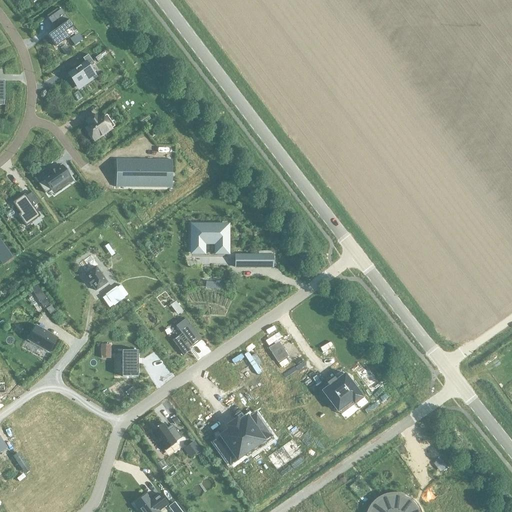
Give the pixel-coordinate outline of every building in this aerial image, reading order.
[(60,27),(48,35),(56,47),(77,32),(61,9),(48,18),(52,24),(57,21),(60,27)] [(86,63),(80,66),(75,69),(76,70),(69,75),(77,87),(94,74),(90,68),(95,64),(88,55),(83,58),(86,63)] [(115,126),(107,115),(99,120),(96,115),(87,122),(90,126),(86,129),(89,134),(88,135),(92,140),(93,140),(94,141),(115,126)] [(116,159),(116,183),(168,184),(168,173),(172,173),(172,160),(144,160),(144,163),(140,163),(140,160),(116,159)] [(44,180),(39,184),(45,193),(51,189),(52,190),(58,186),(61,190),(67,186),(64,181),(70,177),(62,166),(57,169),(56,168),(48,174),(49,175),(43,179),(44,180)] [(25,194),(13,203),(20,213),(18,215),(26,226),(41,216),(34,207),(39,203),(32,192),(26,196),(25,194)] [(192,225),(192,253),(204,253),(204,243),(216,243),(216,253),(228,253),(228,225),(192,225)] [(0,258),(3,263),(13,256),(0,237),(0,258)] [(274,255),(235,255),(235,267),(274,267),(274,255)] [(96,267),(85,275),(89,280),(87,281),(91,286),(92,285),(96,291),(108,283),(96,267)] [(118,292),(114,295),(121,305),(125,301),(118,292)] [(104,302),(99,304),(106,315),(110,312),(104,302)] [(51,305),(46,309),(50,314),(55,310),(51,305)] [(179,336),(173,341),(184,355),(190,351),(188,348),(192,346),(192,347),(202,340),(186,319),(176,326),(188,341),(185,344),(179,336)] [(36,326),(28,340),(49,352),(57,338),(36,326)] [(276,338),(262,344),(265,350),(279,344),(276,338)] [(266,351),(276,372),(288,367),(278,345),(266,351)] [(101,346),(101,359),(110,359),(110,346),(101,346)] [(318,353),(321,358),(331,351),(328,346),(318,353)] [(207,381),(220,403),(259,380),(252,367),(266,359),(259,347),(246,355),(247,357),(241,360),(244,365),(231,373),(228,368),(207,381)] [(138,351),(122,351),(122,377),(138,377),(138,351)] [(233,373),(243,364),(239,360),(229,369),(233,373)] [(300,375),(307,370),(305,366),(297,371),(300,375)] [(347,374),(324,391),(339,412),(353,401),(356,404),(364,398),(347,374)] [(268,421),(276,418),(273,409),(265,412),(268,421)] [(216,443),(230,463),(270,435),(256,415),(248,421),(247,419),(239,424),(237,421),(228,427),(230,431),(222,436),(224,438),(216,443)] [(203,426),(209,436),(218,432),(212,421),(203,426)] [(163,423),(151,432),(164,451),(177,443),(176,442),(182,438),(174,427),(168,430),(163,423)] [(292,440),(268,457),(277,470),(301,453),(292,440)] [(194,442),(187,446),(193,455),(199,450),(194,442)] [(433,467),(436,473),(442,470),(438,464),(433,467)] [(146,495),(134,504),(140,511),(159,511),(168,505),(160,494),(159,495),(156,498),(155,498),(151,501),(146,495)] [(374,506),(372,509),(370,511),(420,511),(418,508),(416,505),(414,503),(411,500),(408,498),(405,497),(402,496),(398,495),(395,495),(391,495),(388,496),(385,497),(381,499),(378,501),(376,503),(374,506)] [(180,511),(174,503),(169,508),(171,511),(180,511)]
